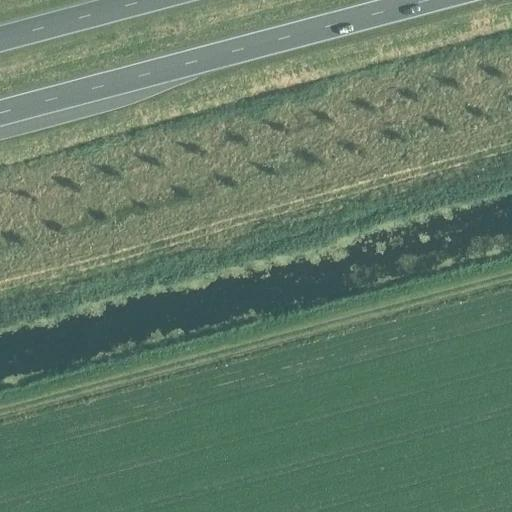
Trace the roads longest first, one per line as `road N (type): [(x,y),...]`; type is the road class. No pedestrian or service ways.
road 1 (trunk): [(0,117),(442,0)]
road 2 (trunk): [(151,0),(0,40)]
